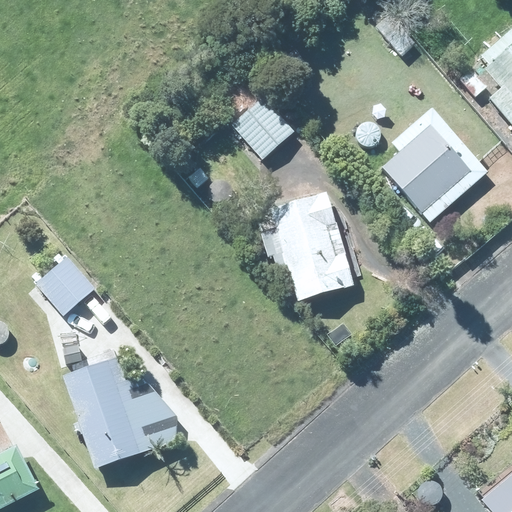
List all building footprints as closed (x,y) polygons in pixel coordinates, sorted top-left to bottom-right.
[(505,89),(488,103),(511,130),(511,36),(482,62),(505,89)] [(260,103),(232,131),(263,162),(291,134),(260,103)] [(405,155),(383,173),(429,228),(493,177),(433,104),(391,138),(405,155)] [(271,212),(294,299),(348,285),(325,198),(271,212)] [(64,264),(35,289),(60,318),(90,293),(64,264)] [(60,380),(93,472),(178,445),(175,418),(121,360),(60,380)] [(0,511),(4,511),(41,495),(17,448),(0,456),(0,511)] [(511,511),(511,472),(481,500),(491,511),(511,511)]
